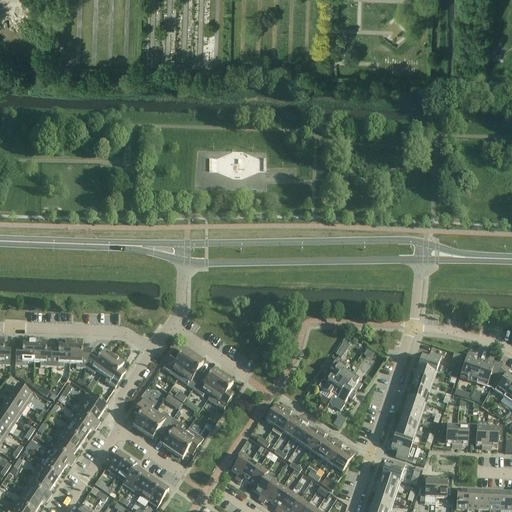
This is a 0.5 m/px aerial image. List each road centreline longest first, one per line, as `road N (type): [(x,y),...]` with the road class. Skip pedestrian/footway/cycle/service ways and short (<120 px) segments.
road 1 (tertiary): [(425,244),(183,243)]
road 2 (tertiary): [(182,261),(422,260)]
road 3 (residential): [(350,511),(412,327)]
road 4 (residential): [(0,327),(120,331),(151,351)]
